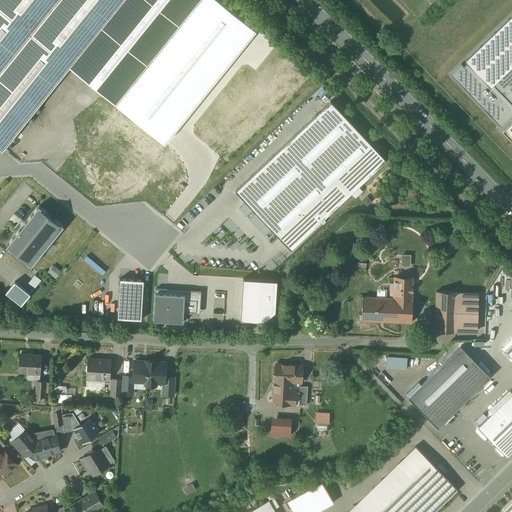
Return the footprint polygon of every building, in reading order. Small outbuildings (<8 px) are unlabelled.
[(0,0),(0,148),(2,150),(70,67),(123,0),(0,0)] [(199,0),(123,0),(70,67),(116,104),(199,0)] [(511,11),(448,74),(503,130),(511,121),(511,88),(511,11)] [(235,190),(291,249),(387,159),(331,100),(235,190)] [(511,121),(503,130),(501,132),(511,143),(511,121)] [(39,206),(6,247),(31,267),(64,227),(39,206)] [(412,266),(413,255),(404,255),(404,266),(412,266)] [(50,272),(57,278),(63,272),(55,265),(50,272)] [(37,275),(30,283),(37,288),(43,280),(37,275)] [(413,279),(395,278),(395,290),(394,298),(394,322),(412,323),(413,299),(412,299),(413,279)] [(31,294),(14,281),(5,293),(22,306),(31,294)] [(120,324),(143,325),(145,285),(122,283),(120,324)] [(279,287),(245,284),(242,325),(265,327),(277,316),(279,287)] [(206,291),(154,288),(152,325),(185,327),(186,318),(204,319),(206,291)] [(457,293),(437,292),(436,332),(456,332),(457,293)] [(479,293),(457,293),(456,332),(478,333),(478,326),(476,326),(476,315),(478,315),(479,293)] [(390,298),(363,297),(362,313),(360,314),(360,319),(362,320),(362,321),(394,322),(394,298),(390,298)] [(478,315),(476,315),(476,326),(478,326),(493,326),(494,315),(478,315)] [(511,358),(511,394),(478,427),(507,456),(511,450),(511,344),(505,351),(511,358)] [(461,346),(408,397),(438,428),(444,422),(446,424),(454,416),(452,414),(490,377),(461,346)] [(42,356),(20,355),(19,372),(41,374),(42,356)] [(390,356),(390,369),(411,369),(411,356),(390,356)] [(111,360),(88,359),(87,379),(110,380),(111,360)] [(146,362),(134,361),(133,376),(133,381),(146,382),(146,385),(155,385),(156,382),(164,383),(165,383),(165,377),(166,363),(157,362),(157,361),(146,361),(146,362)] [(302,366),(276,365),(274,404),(290,404),(291,392),(289,392),(290,382),(301,383),(302,366)] [(233,368),(211,366),(210,384),(214,384),(212,403),(228,404),(228,403),(231,404),(232,396),(228,396),(229,385),(232,385),(233,368)] [(133,381),(133,376),(124,376),(123,394),(133,394),(133,381)] [(165,377),(165,383),(164,383),(163,395),(173,395),(174,377),(165,377)] [(121,380),(112,379),(111,396),(120,397),(121,380)] [(46,382),(37,381),(36,397),(45,398),(46,382)] [(308,386),(300,386),(299,392),(291,392),(290,404),(307,406),(308,386)] [(60,411),(53,413),(56,426),(62,425),(60,411)] [(73,428),(80,424),(73,412),(62,414),(65,432),(72,431),(74,430),(73,428)] [(243,412),(233,412),(233,428),(243,428),(243,412)] [(331,430),(331,412),(318,412),(319,430),(331,430)] [(291,419),(272,417),(271,435),(289,436),(291,419)] [(80,424),(73,428),(74,430),(76,433),(75,433),(78,438),(79,438),(83,443),(99,433),(97,428),(98,428),(94,422),(93,422),(90,418),(80,424)] [(56,435),(35,441),(25,430),(17,437),(31,453),(29,454),(35,459),(40,458),(40,457),(52,453),(52,454),(61,451),(56,435)] [(112,430),(99,438),(103,445),(116,437),(112,430)] [(9,442),(0,431),(0,444),(2,447),(9,442)] [(31,453),(17,437),(11,443),(24,456),(29,454),(31,453)] [(416,447),(348,511),(434,511),(457,490),(416,447)] [(98,449),(81,459),(88,471),(91,469),(94,474),(108,466),(98,449)] [(5,452),(1,455),(0,453),(0,477),(1,479),(10,472),(10,470),(16,464),(5,452)] [(323,482),(288,501),(294,511),(319,511),(334,504),(323,482)] [(95,491),(74,503),(78,511),(92,511),(104,506),(95,491)] [(511,511),(511,500),(499,511),(511,511)] [(274,511),(269,502),(251,511),(274,511)]
